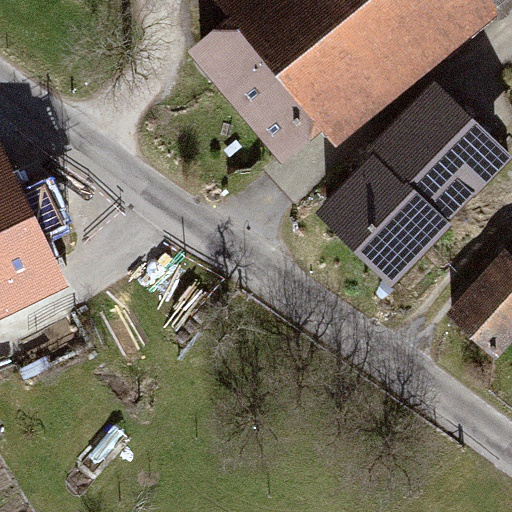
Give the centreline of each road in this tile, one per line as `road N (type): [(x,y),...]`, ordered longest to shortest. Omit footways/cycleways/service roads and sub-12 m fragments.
road 1 (unclassified): [(511,461),(0,84)]
road 2 (track): [(511,40),(432,76),(283,194),(239,258)]
road 3 (track): [(91,150),(152,0)]
